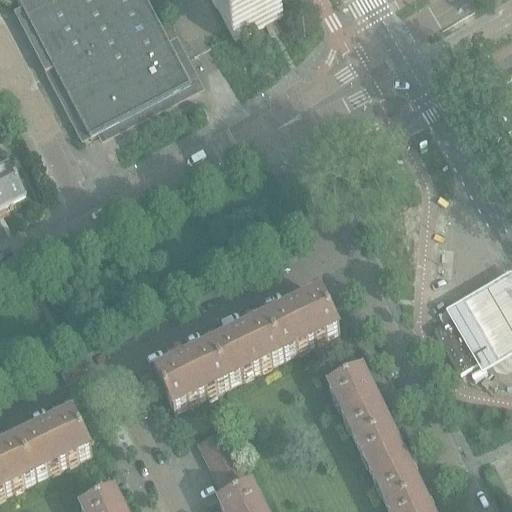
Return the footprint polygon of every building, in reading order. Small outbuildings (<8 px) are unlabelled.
[(16,0),(17,1),(54,73),(90,143),(192,90),(184,74),(186,73),(181,62),(178,63),(177,61),(177,60),(145,0),(16,0)] [(210,0),(235,48),(284,22),(271,0),(210,0)] [(0,203),(4,212),(26,201),(24,196),(27,194),(22,185),(19,186),(11,170),(0,176),(0,203)] [(511,276),(511,275),(446,314),(453,325),(479,369),(483,376),(511,358),(511,276)] [(267,326),(285,365),(340,338),(321,300),(267,326)] [(435,336),(461,380),(479,369),(453,325),(435,336)] [(213,353),(232,391),(285,365),(267,326),(213,353)] [(232,391),(213,353),(158,380),(158,379),(156,380),(175,419),(177,418),(232,391)] [(357,449),(391,432),(363,375),(329,392),(357,449)] [(92,459),(74,421),(20,447),(39,485),(92,459)] [(357,449),(388,511),(422,495),(391,432),(357,449)] [(230,449),(225,439),(202,450),(207,461),(230,449)] [(0,456),(0,504),(39,485),(20,447),(0,456)] [(235,460),(230,449),(207,461),(212,471),(235,460)] [(240,471),(235,460),(212,471),(217,482),(240,471)] [(245,481),(240,471),(217,482),(222,492),(245,481)] [(227,503),(251,492),(245,481),(222,492),(227,503)] [(222,511),(265,511),(255,490),(251,492),(227,503),(220,507),(222,511)] [(429,511),(422,495),(388,511),(387,511),(429,511)] [(123,511),(116,497),(85,511),(123,511)]
